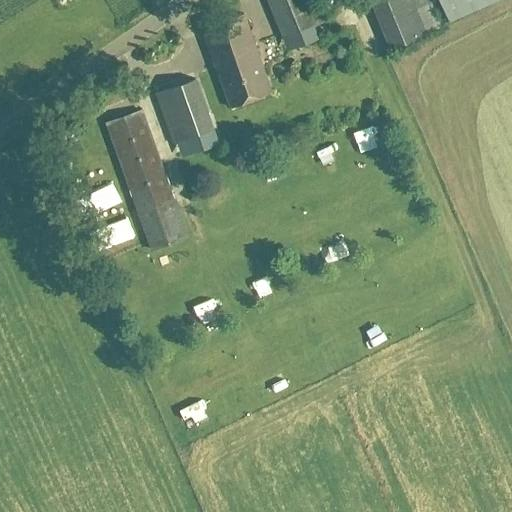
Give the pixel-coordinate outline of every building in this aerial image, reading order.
[(267,0),(283,37),(316,23),(322,21),(319,12),(313,15),(306,0),(267,0)] [(429,0),(369,0),(389,50),(441,28),(429,0)] [(438,0),(448,23),(498,0),(438,0)] [(244,15),(203,29),(231,108),(272,93),(244,15)] [(214,131),(196,79),(156,93),(173,145),(214,131)] [(185,236),(142,113),(107,125),(150,249),(185,236)] [(378,147),(373,126),(350,131),(355,152),(378,147)] [(288,150),(294,169),(306,165),(300,146),(288,150)] [(404,161),(386,170),(396,191),(414,183),(404,161)] [(210,198),(232,190),(229,179),(206,187),(210,198)] [(405,203),(391,212),(403,231),(418,222),(405,203)] [(255,281),(240,285),(246,305),(261,301),(255,281)]
